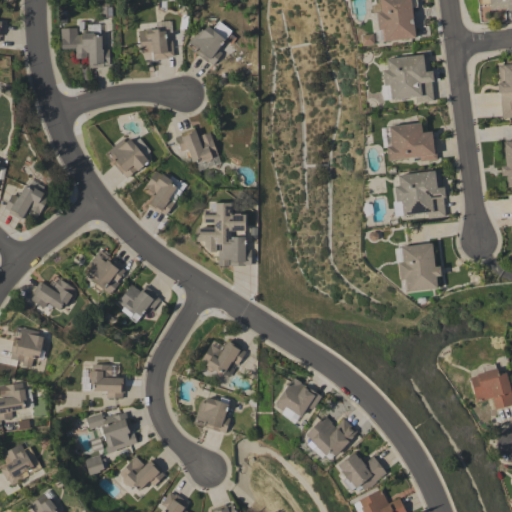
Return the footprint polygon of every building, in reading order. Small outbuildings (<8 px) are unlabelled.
[(414,37),(384,41),(382,41),(381,29),(377,29),(375,12),(380,11),(378,0),(416,0),(417,6),(411,7),(414,37)] [(511,0),(511,9),(506,10),(506,7),(489,8),(488,0),(511,0)] [(100,6),(103,6),(103,2),(108,2),(108,6),(111,6),(111,16),(101,17),(100,6)] [(138,30),(156,29),(155,21),(169,20),(170,31),(164,31),(165,41),(171,41),(173,56),(167,56),(167,58),(152,59),(152,51),(147,52),(147,47),(143,47),(143,52),(140,52),(138,30)] [(61,48),(61,38),(60,38),(60,28),(76,27),(76,34),(81,34),(81,33),(92,32),(92,30),(88,31),(88,29),(86,29),(86,24),(99,24),(99,35),(100,35),(101,49),(108,49),(108,64),(102,64),(102,67),(88,67),(88,53),(75,53),(74,48),(61,48)] [(199,27),(202,30),(206,25),(217,33),(219,30),(226,35),(216,49),(221,52),(212,65),(207,61),(207,62),(195,53),(199,48),(197,47),(194,52),(185,45),(199,27)] [(372,33),(373,44),(361,45),(360,35),(372,33)] [(427,54),(429,71),(430,71),(432,81),(430,81),(432,99),(415,102),(415,96),(391,99),(389,84),(384,85),(382,70),(387,69),(385,59),(427,54)] [(497,65),(511,63),(511,116),(501,117),(499,92),(496,92),(496,82),(498,82),(497,65)] [(387,160),(386,146),(391,146),(388,126),(420,122),(421,132),(431,131),(432,138),(434,137),(436,159),(420,161),(419,156),(387,160)] [(208,131),(216,154),(211,156),(210,160),(204,162),(202,161),(199,162),(198,159),(191,161),(190,156),(187,157),(185,152),(188,152),(187,149),(180,151),(175,136),(180,134),(180,132),(193,127),(193,129),(194,129),(196,136),(208,131)] [(104,153),(121,138),(124,141),(128,138),(133,143),(138,138),(149,150),(148,151),(147,151),(142,155),(147,160),(126,178),(122,173),(121,174),(112,162),(116,158),(115,157),(110,161),(104,153)] [(502,141),(511,140),(511,185),(506,186),(505,175),(500,175),(499,166),(504,165),(502,141)] [(397,175),(439,169),(441,187),(443,187),(444,197),(442,197),(444,216),(427,218),(426,212),(394,216),(392,201),(396,201),(394,186),(398,185),(397,175)] [(147,205),(155,194),(144,186),(148,180),(143,177),(150,172),(152,174),(155,170),(160,174),(161,173),(170,180),(170,181),(171,181),(170,182),(176,187),(167,198),(173,202),(164,215),(160,211),(158,213),(147,205)] [(7,212),(8,210),(3,207),(11,194),(17,197),(24,185),(25,186),(29,178),(42,186),(39,191),(42,193),(42,194),(47,197),(38,213),(27,207),(20,220),(7,212)] [(217,242),(221,242),(221,236),(235,236),(234,231),(243,231),(243,243),(244,243),(244,250),(250,249),(250,264),(244,264),(244,265),(229,265),(229,259),(227,259),(228,265),(217,265),(217,242)] [(431,242),(434,266),(439,266),(440,275),(435,275),(436,288),(404,292),(403,279),(399,280),(397,262),(402,261),(400,246),(431,242)] [(99,249),(107,256),(103,261),(104,261),(108,256),(120,266),(120,267),(124,270),(116,280),(118,282),(109,294),(101,288),(99,291),(92,286),(95,283),(84,274),(88,270),(85,267),(99,249)] [(58,278),(73,289),(70,294),(71,295),(70,295),(72,297),(68,303),(66,302),(64,304),(61,304),(58,310),(46,302),(42,308),(29,299),(33,294),(31,292),(39,281),(51,289),(58,278)] [(130,284),(133,286),(129,290),(133,292),(136,288),(140,291),(144,285),(154,292),(153,293),(155,294),(155,295),(159,299),(150,311),(146,307),(137,318),(133,320),(120,309),(122,306),(117,302),(130,284)] [(15,326),(37,331),(37,335),(42,336),(39,349),(44,350),(42,358),(37,357),(37,358),(32,357),(30,367),(21,365),(22,361),(9,358),(10,353),(9,352),(12,338),(18,339),(19,337),(13,336),(15,326)] [(212,340),(221,345),(218,350),(220,351),(228,338),(240,346),(239,348),(244,351),(236,364),(230,361),(223,373),(218,369),(214,371),(212,370),(209,370),(206,368),(205,364),(199,360),(212,340)] [(91,364),(115,364),(114,375),(109,375),(109,378),(124,378),(123,392),(121,392),(121,398),(106,398),(106,391),(92,390),(92,384),(91,384),(89,382),(87,382),(87,373),(90,370),(91,370),(91,364)] [(469,377),(476,375),(475,373),(496,368),(497,374),(505,372),(510,392),(509,392),(511,401),(511,404),(494,409),(491,397),(475,401),(469,377)] [(320,396),(311,409),(305,406),(299,416),(293,412),(288,419),(280,414),(282,409),(280,410),(275,406),(274,403),(276,399),(278,400),(291,378),(293,379),(293,378),(300,382),(299,383),(320,396)] [(0,385),(21,382),(22,388),(23,388),(25,400),(23,403),(23,408),(10,411),(11,417),(0,419),(0,385)] [(200,401),(204,402),(206,396),(218,401),(220,397),(227,400),(226,403),(227,404),(223,416),(229,418),(224,432),(218,431),(204,427),(206,421),(205,420),(203,426),(192,423),(200,401)] [(85,417),(100,412),(101,417),(113,413),(113,416),(125,412),(126,417),(127,417),(131,431),(126,433),(127,434),(132,432),(135,442),(115,449),(115,450),(106,453),(104,447),(107,447),(103,435),(99,436),(96,428),(100,426),(100,425),(88,429),(85,417)] [(304,434),(323,414),(331,422),(330,423),(334,427),(342,418),(356,431),(351,436),(352,436),(334,456),(332,454),(328,459),(324,454),(320,457),(306,444),(310,439),(304,434)] [(28,447),(40,467),(29,473),(28,471),(30,470),(29,468),(25,471),(27,475),(23,477),(23,478),(11,485),(7,480),(6,481),(0,471),(0,466),(10,461),(9,460),(5,463),(3,460),(8,457),(6,454),(1,457),(0,454),(19,443),(23,449),(28,447)] [(353,452),(357,458),(358,457),(363,463),(372,456),(385,473),(374,481),(375,482),(364,491),(361,487),(356,491),(353,487),(349,491),(341,480),(345,477),(339,470),(340,470),(336,465),(353,452)] [(83,459),(98,455),(102,468),(98,470),(99,472),(88,475),(83,459)] [(150,458),(160,468),(159,470),(163,474),(152,485),(147,480),(138,490),(133,485),(132,487),(130,487),(128,485),(124,485),(122,483),(122,477),(118,473),(130,460),(130,459),(134,456),(141,463),(138,466),(140,468),(150,458)] [(379,488),(387,503),(398,497),(404,511),(361,511),(359,507),(360,506),(357,499),(379,488)] [(161,511),(165,507),(160,504),(169,491),(174,495),(175,493),(187,502),(179,511),(181,511),(183,509),(187,511),(161,511)] [(33,511),(28,505),(42,493),(47,499),(49,498),(51,498),(54,501),(53,504),(54,506),(52,507),(55,511),(33,511)] [(211,511),(210,509),(224,503),(225,505),(230,503),(233,511),(211,511)]
